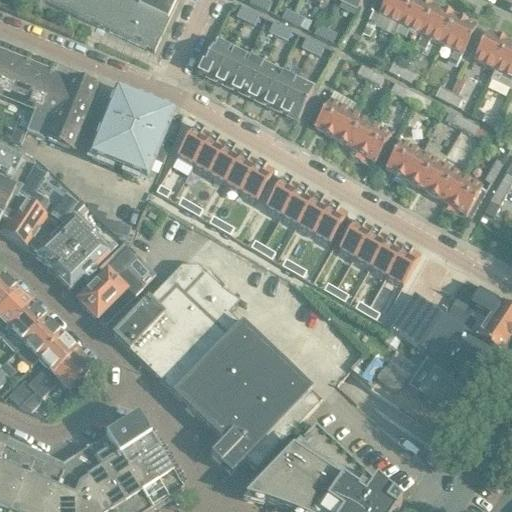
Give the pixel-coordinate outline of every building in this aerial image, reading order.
[(35,0),(154,55),(179,0),(35,0)] [(251,0),(249,6),(258,11),(262,1),(259,0),(251,0)] [(342,0),(341,3),(358,12),(363,0),(342,0)] [(396,36),(413,0),(386,0),(378,17),(373,14),(362,37),(369,40),(374,29),(395,39),(396,36)] [(434,9),(416,0),(413,0),(396,36),(405,40),(409,32),(421,38),(434,9)] [(258,11),(267,15),(271,6),(262,1),(258,11)] [(455,18),(434,9),(421,38),(415,48),(425,53),(430,42),(441,47),(455,18)] [(249,14),(240,10),(236,19),(245,24),(249,14)] [(294,17),(285,13),(281,22),(290,26),(294,17)] [(245,24),(254,28),(259,19),(249,14),(245,24)] [(299,31),(303,21),(294,17),(290,26),(299,31)] [(455,18),(441,47),(452,53),(447,64),(456,69),(461,57),(462,58),(476,29),(455,18)] [(277,39),(282,30),(273,26),(268,35),(277,39)] [(318,28),(313,37),(322,42),(327,33),(318,28)] [(277,39),(287,44),(291,34),(282,30),(277,39)] [(332,46),(336,37),(327,33),(322,42),(332,46)] [(494,74),(508,44),(487,34),(473,63),(494,74)] [(310,55),(314,46),(305,41),(301,50),(310,55)] [(232,51),(215,43),(203,67),(203,66),(198,76),(216,84),(232,51)] [(511,46),(508,44),(494,74),(490,83),(511,93),(511,92),(511,90),(511,46)] [(319,59),(323,50),(314,46),(310,55),(319,59)] [(248,59),(232,51),(216,84),(232,92),(248,59)] [(0,81),(9,59),(0,54),(0,81)] [(0,81),(0,98),(35,113),(43,115),(53,91),(45,88),(50,75),(9,59),(0,81)] [(264,67),(248,59),(232,92),(248,100),(264,67)] [(281,75),(264,67),(248,100),(265,108),(281,75)] [(400,82),(404,73),(392,67),(388,75),(400,82)] [(368,83),(373,75),(361,69),(357,77),(368,83)] [(404,73),(400,82),(410,87),(414,78),(404,73)] [(52,76),(50,75),(45,88),(53,91),(43,115),(35,113),(26,134),(51,144),(73,153),(98,93),(69,81),(68,84),(52,78),(52,76)] [(297,83),(281,75),(265,108),(281,116),(297,83)] [(373,75),(368,83),(379,89),(383,81),(373,75)] [(457,82),(451,94),(459,98),(465,86),(457,82)] [(297,83),(281,116),(294,122),(298,124),(314,91),(297,83)] [(430,105),(395,87),(390,96),(425,114),(430,105)] [(439,91),(435,99),(456,111),(461,103),(456,100),(449,97),(439,91)] [(335,139),(351,112),(355,104),(334,92),(314,128),(335,139)] [(117,96),(91,160),(93,161),(95,157),(111,163),(108,171),(111,172),(114,165),(124,169),(121,176),(125,178),(128,171),(144,177),(142,181),(145,182),(171,118),(117,96)] [(354,154),(370,126),(351,112),(335,139),(354,154)] [(461,133),(466,124),(449,116),(444,124),(461,133)] [(493,130),(497,121),(486,117),(482,125),(493,130)] [(497,121),(493,130),(505,135),(508,126),(497,121)] [(466,124),(461,133),(472,139),(477,130),(466,124)] [(370,126),(354,154),(374,166),(390,138),(370,126)] [(180,155),(177,160),(193,170),(211,138),(195,129),(180,155)] [(24,137),(14,133),(9,144),(20,149),(24,137)] [(211,138),(193,170),(208,179),(211,174),(226,147),(216,142),(211,138)] [(385,172),(405,184),(421,156),(401,144),(400,145),(385,172)] [(0,175),(11,153),(0,147),(0,175)] [(211,174),(208,179),(224,188),(242,156),(237,154),(226,147),(211,174)] [(162,148),(156,163),(162,166),(169,151),(162,148)] [(405,184),(425,195),(441,168),(445,161),(427,150),(423,157),(421,156),(405,184)] [(11,153),(0,175),(0,230),(1,231),(15,200),(19,202),(34,165),(32,163),(11,153)] [(242,156),(224,188),(239,197),(242,193),(242,192),(243,192),(256,167),(257,165),(242,156)] [(484,184),(490,188),(502,167),(496,164),(484,184)] [(83,209),(34,165),(19,202),(15,200),(1,231),(2,232),(0,235),(27,253),(28,252),(34,256),(32,258),(33,258),(83,209)] [(242,193),(239,197),(256,206),(274,175),(257,165),(256,167),(243,192),(242,192),(242,193)] [(425,195),(445,207),(461,179),(441,168),(425,195)] [(511,184),(511,168),(484,215),(491,219),(511,184)] [(461,179),(445,207),(466,219),(482,191),(461,179)] [(283,180),(265,212),(281,221),(299,190),(283,180)] [(160,189),(156,195),(166,201),(170,195),(160,189)] [(299,190),(281,221),(297,230),(315,199),(299,190)] [(315,199),(297,230),(312,239),(330,208),(316,199),(315,199)] [(181,202),(178,208),(188,214),(192,208),(181,202)] [(88,206),(86,211),(95,219),(98,209),(88,206)] [(192,208),(188,214),(198,220),(202,214),(192,208)] [(330,208),(312,239),(329,249),(347,217),(338,212),(330,208)] [(83,209),(33,258),(33,259),(49,270),(47,273),(69,295),(117,248),(112,244),(104,251),(94,241),(100,235),(94,229),(88,235),(78,224),(88,214),(83,209)] [(98,209),(95,219),(103,227),(106,217),(97,214),(98,209)] [(106,217),(103,227),(112,235),(115,225),(105,222),(107,217),(106,217)] [(213,220),(209,226),(219,232),(223,226),(213,220)] [(342,248),(338,254),(354,263),(372,232),(358,223),(356,222),(342,248)] [(115,225),(112,235),(120,238),(123,227),(115,225)] [(223,226),(219,232),(229,238),(233,232),(223,226)] [(123,227),(120,238),(128,240),(131,229),(123,227)] [(372,232),(354,263),(370,272),(373,266),(388,241),(378,235),(372,232)] [(388,241),(370,272),(386,281),(404,250),(388,241)] [(254,244),(250,251),(261,257),(265,250),(254,244)] [(116,254),(98,272),(103,277),(105,274),(128,251),(124,247),(116,254)] [(265,250),(261,257),(271,263),(275,256),(265,250)] [(404,250),(386,281),(402,291),(405,286),(420,260),(404,250)] [(107,276),(78,304),(96,323),(97,322),(104,330),(156,279),(128,251),(105,274),(107,276)] [(285,262),(281,269),(292,275),(296,268),(285,262)] [(296,268),(292,275),(302,281),(306,274),(296,268)] [(198,269),(181,269),(113,340),(224,445),(210,460),(220,469),(221,468),(231,478),(243,464),(254,474),(321,405),(228,316),(239,305),(222,292),(198,269)] [(0,312),(17,296),(1,281),(0,282),(0,312)] [(465,285),(445,319),(466,333),(473,322),(463,316),(468,308),(484,317),(478,326),(482,328),(475,340),(499,356),(500,356),(511,337),(511,312),(499,304),(465,285)] [(327,287),(323,294),(333,300),(337,293),(327,287)] [(337,293),(333,300),(344,306),(348,299),(337,293)] [(31,311),(17,296),(0,312),(0,324),(8,332),(31,311)] [(413,298),(390,335),(425,359),(475,392),(499,356),(475,340),(466,333),(445,319),(443,318),(413,298)] [(358,305),(354,312),(365,318),(369,311),(358,305)] [(2,342),(16,356),(46,326),(31,311),(8,332),(10,334),(2,342)] [(369,311),(365,318),(375,324),(379,317),(369,311)] [(61,340),(46,326),(16,356),(30,370),(38,363),(61,340)] [(19,411),(23,406),(75,355),(61,340),(38,363),(46,371),(27,390),(23,385),(8,400),(19,411)] [(91,371),(75,355),(23,406),(30,413),(59,383),(69,393),(91,371)] [(0,389),(11,379),(1,370),(0,370),(0,389)] [(396,395),(403,384),(384,371),(376,381),(396,395)] [(456,421),(471,399),(434,374),(429,382),(422,377),(414,388),(422,393),(420,396),(456,421)] [(137,419),(105,441),(63,469),(0,440),(0,511),(152,511),(184,492),(142,426),(137,419)] [(263,483),(244,502),(263,507),(276,511),(398,511),(400,510),(391,504),(392,502),(390,501),(315,429),(263,483)]
